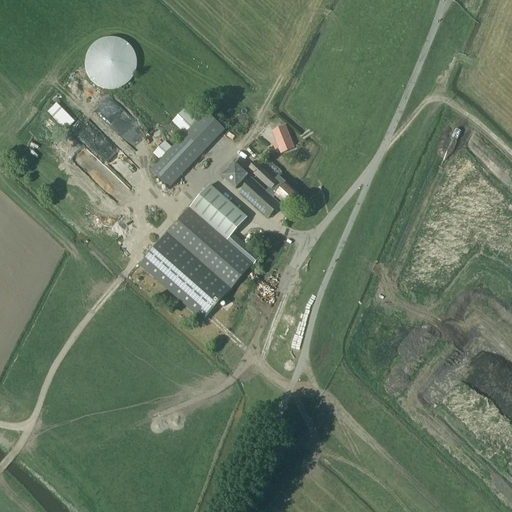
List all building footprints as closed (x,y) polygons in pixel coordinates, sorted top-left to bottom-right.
[(135,72),(136,67),(136,62),(135,57),(133,53),(131,48),(127,45),(124,42),(119,40),(114,38),(109,38),(104,39),(100,40),(95,43),(92,46),(89,50),(86,54),(85,59),(84,63),(85,68),(86,73),(88,78),(91,81),(95,85),(99,87),(103,89),(108,90),(113,90),(118,89),(123,87),(127,84),(130,80),(133,76),(135,72)] [(279,149),(281,155),(294,149),(285,126),(271,132),(276,142),(273,143),(275,150),(279,149)] [(186,134),(150,172),(169,189),(205,152),(186,134)] [(272,199),(275,197),(288,209),(299,195),(286,184),(284,187),(286,183),(278,177),(275,180),(255,162),(248,170),(271,191),(267,195),(251,180),(239,193),(269,219),(280,206),(272,199)] [(203,323),(233,289),(252,267),(253,268),(260,258),(236,237),(234,236),(249,219),(240,211),(210,185),(189,209),(138,268),(203,323)]
